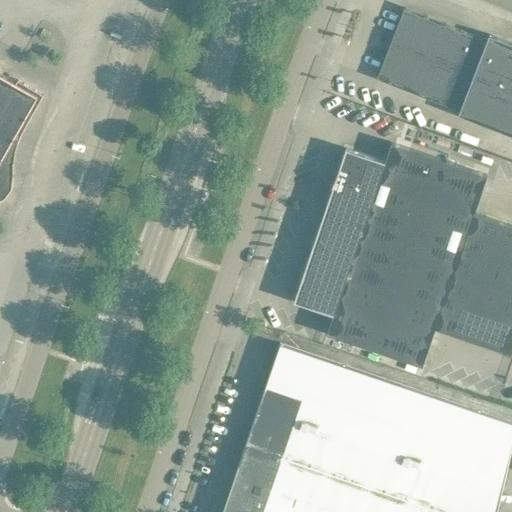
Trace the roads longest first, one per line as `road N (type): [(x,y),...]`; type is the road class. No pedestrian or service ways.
road 1 (secondary): [(68,511),(248,0)]
road 2 (unclassified): [(153,511),(228,271),(329,0)]
road 3 (unclassified): [(59,278),(159,0)]
road 4 (unclassified): [(5,259),(88,29)]
road 5 (unclassified): [(0,456),(59,278)]
